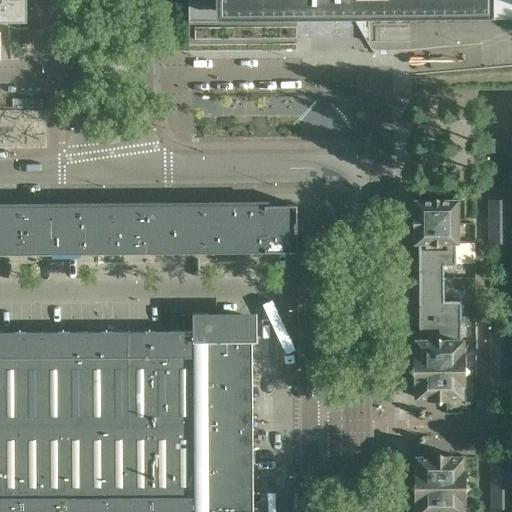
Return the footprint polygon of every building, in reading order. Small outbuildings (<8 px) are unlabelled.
[(21,14),(20,1),(20,0),(0,0),(0,16),(1,14),(21,14)] [(215,0),(215,2),(216,8),(216,16),(337,15),(343,15),(344,14),(349,11),(351,15),(492,14),(491,0),(215,0)] [(364,91),(194,92),(195,133),(273,133),(273,125),(286,125),(286,132),(364,132),(364,91)] [(506,152),(506,139),(491,139),(491,152),(506,152)] [(456,241),(456,218),(464,218),(464,202),(456,202),(456,201),(416,202),(416,215),(415,215),(415,228),(416,228),(416,242),(418,242),(456,241)] [(510,243),(510,201),(489,201),(489,243),(510,243)] [(204,253),(204,203),(173,204),(174,253),(204,253)] [(297,252),(296,205),(288,205),(288,203),(204,203),(204,253),(297,252)] [(81,254),(81,204),(50,205),(50,254),(81,254)] [(112,253),(112,206),(104,206),(104,204),(81,204),(81,254),(112,253)] [(143,253),(142,204),(119,204),(119,206),(112,206),(112,253),(143,253)] [(174,253),(173,204),(142,204),(143,253),(174,253)] [(0,254),(20,254),(19,205),(0,205),(0,254)] [(50,254),(50,205),(19,205),(20,254),(50,254)] [(456,266),(456,241),(418,242),(419,280),(444,279),(444,266),(456,266)] [(444,301),(444,279),(419,280),(419,316),(461,315),(461,301),(444,301)] [(252,511),(252,319),(252,318),(207,318),(207,313),(193,314),(193,331),(193,427),(193,511),(252,511)] [(461,340),(461,315),(419,316),(419,341),(461,340)] [(193,427),(193,331),(150,332),(150,427),(193,427)] [(0,427),(21,428),(21,332),(0,332),(0,427)] [(64,428),(64,332),(21,332),(21,428),(64,428)] [(107,427),(107,377),(89,377),(89,332),(64,332),(64,428),(107,427)] [(150,427),(150,332),(89,332),(89,377),(107,377),(107,427),(150,427)] [(511,376),(511,335),(490,335),(490,377),(511,376)] [(462,383),(462,353),(461,353),(461,340),(419,341),(417,341),(417,353),(416,353),(416,383),(417,383),(417,396),(430,396),(430,397),(448,397),(448,396),(461,396),(461,383),(462,383)] [(0,511),(21,511),(21,428),(0,427),(0,511)] [(107,511),(107,427),(64,428),(64,511),(107,511)] [(150,511),(150,427),(107,427),(107,511),(150,511)] [(193,511),(193,427),(150,427),(150,511),(193,511)] [(64,511),(64,428),(21,428),(21,511),(64,511)] [(462,500),(462,470),(461,470),(461,458),(449,458),(449,457),(430,457),(430,458),(417,458),(417,471),(416,471),(416,500),(417,500),(417,511),(462,511),(463,511),(462,511),(462,500)] [(511,508),(511,476),(511,466),(491,466),(491,508),(511,508)]
